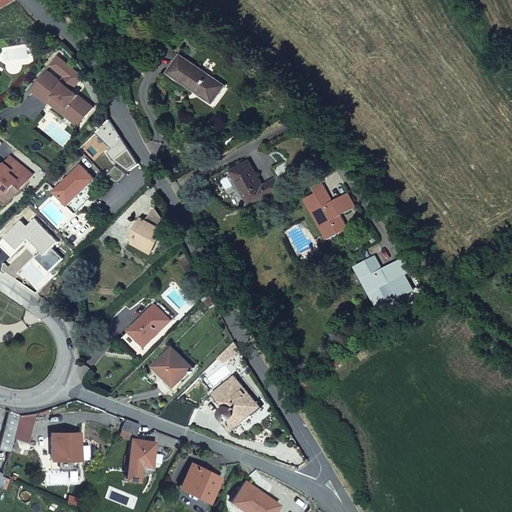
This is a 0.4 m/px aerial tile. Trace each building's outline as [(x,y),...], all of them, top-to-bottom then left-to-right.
[(0,0),(0,9),(16,1),(16,0),(0,0)] [(187,84),(213,102),(223,87),(181,57),(180,58),(169,74),(186,86),(187,84)] [(33,91),(49,104),(50,103),(54,97),(58,100),(59,110),(69,108),(85,120),(94,108),(49,72),(33,91)] [(54,97),(50,103),(59,110),(58,100),(54,97)] [(69,108),(59,110),(80,126),(85,120),(69,108)] [(109,118),(95,132),(113,149),(122,139),(109,118)] [(0,164),(0,189),(7,195),(15,184),(22,189),(33,175),(10,157),(3,167),(0,164)] [(281,187),(295,179),(285,162),(272,169),(277,178),(263,185),(250,162),(232,172),(252,208),(283,190),(281,187)] [(81,165),(55,192),(76,213),(93,196),(86,189),(95,179),(81,165)] [(327,189),(317,195),(328,215),(321,219),(331,238),(348,229),(341,216),(334,202),(327,189)] [(337,200),(345,214),(356,208),(348,194),(337,200)] [(328,215),(317,195),(309,199),(321,219),(328,215)] [(337,200),(334,202),(341,216),(345,214),(337,200)] [(137,238),(134,243),(152,253),(167,225),(154,209),(146,221),(142,218),(132,235),(137,238)] [(377,256),(365,262),(377,282),(369,286),(380,306),(399,296),(404,293),(405,295),(414,290),(406,275),(407,274),(400,260),(389,266),(397,280),(392,283),(377,256)] [(405,257),(400,260),(407,274),(413,271),(405,257)] [(377,282),(365,262),(358,267),(369,286),(377,282)] [(389,266),(384,269),(392,283),(397,280),(389,266)] [(216,304),(211,293),(204,300),(210,308),(216,304)] [(130,330),(139,340),(142,337),(149,343),(171,319),(156,305),(130,330)] [(142,337),(139,340),(146,346),(149,343),(142,337)] [(238,346),(234,341),(219,357),(224,361),(238,347),(238,346)] [(173,347),(154,366),(175,387),(194,368),(173,347)] [(235,376),(214,393),(225,406),(224,408),(223,411),(223,412),(222,413),(223,415),(223,417),(224,418),(222,420),(232,431),(251,414),(252,416),(262,408),(235,376)] [(0,447),(9,450),(20,415),(9,410),(0,442),(0,447)] [(140,424),(125,418),(121,427),(130,431),(136,433),(140,424)] [(60,435),(50,435),(51,459),(80,458),(80,432),(60,433),(60,435)] [(131,438),(128,462),(140,464),(150,465),(153,441),(131,438)] [(140,464),(128,462),(126,477),(138,479),(140,464)] [(220,478),(191,464),(180,486),(208,500),(220,478)] [(253,489),(255,486),(246,480),(231,501),(246,511),(272,511),(279,504),(260,490),(259,493),(253,489)] [(80,500),(69,496),(67,504),(77,507),(80,500)]
